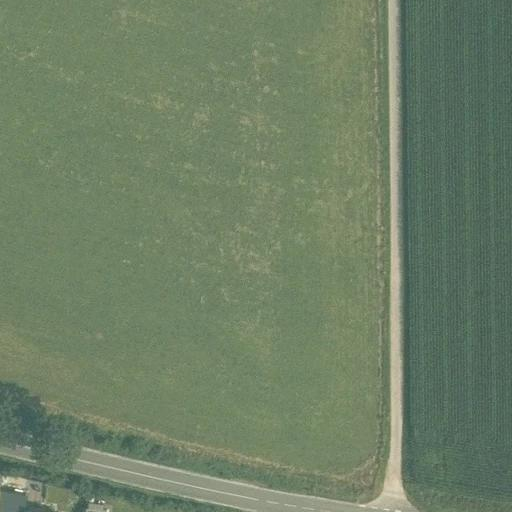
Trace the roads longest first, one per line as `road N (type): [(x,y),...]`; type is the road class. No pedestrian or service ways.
road 1 (track): [(393,0),(392,511)]
road 2 (tertiary): [(0,439),(328,511)]
